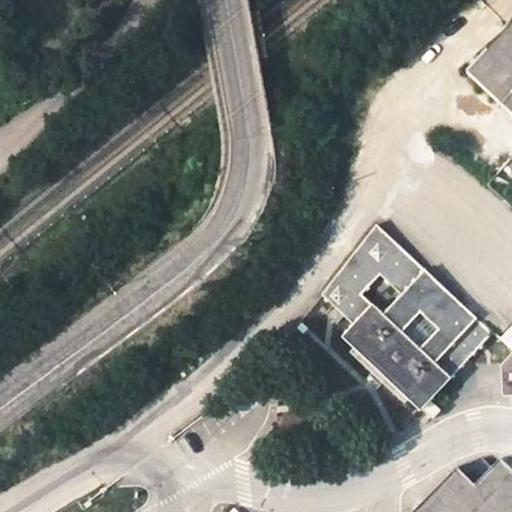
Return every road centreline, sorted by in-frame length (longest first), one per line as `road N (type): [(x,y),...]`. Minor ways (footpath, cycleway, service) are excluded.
road 1 (track): [(504,0),(402,81),(378,191),(304,292),(117,454)]
road 2 (tertiary): [(224,0),(250,146),(236,216),(201,255),(0,407)]
road 3 (unknown): [(0,149),(152,0)]
